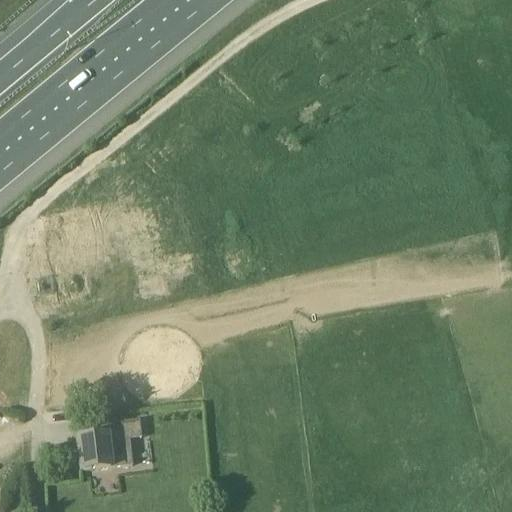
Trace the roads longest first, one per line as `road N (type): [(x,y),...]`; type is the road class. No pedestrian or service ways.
road 1 (track): [(313,0),(257,27),(137,129),(31,227),(6,272)]
road 2 (motorway): [(0,147),(180,0)]
